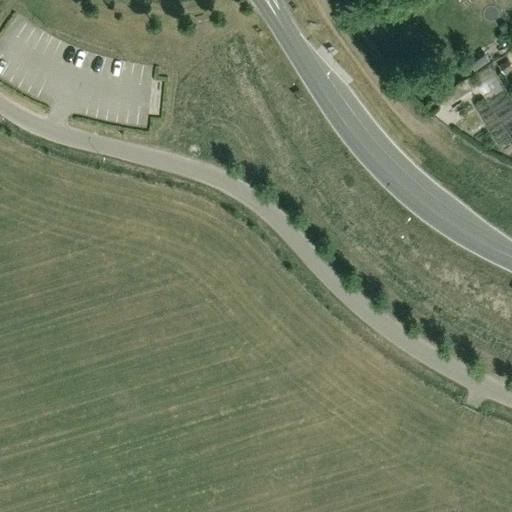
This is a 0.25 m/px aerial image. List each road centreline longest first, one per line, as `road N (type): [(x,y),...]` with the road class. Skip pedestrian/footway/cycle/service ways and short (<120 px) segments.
road 1 (unclassified): [(511,399),(356,304),(246,192),(163,159),(54,131),(0,104)]
road 2 (tertiary): [(511,257),(441,218),(388,174),(334,108),(266,0)]
